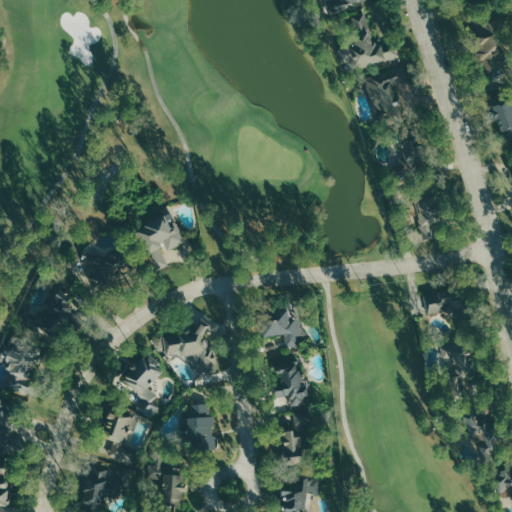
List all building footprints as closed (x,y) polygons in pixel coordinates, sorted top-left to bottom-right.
[(401,58),(397,44),(377,49),(368,12),(353,15),(358,36),(342,40),(347,60),(356,58),(359,68),(401,58)] [(479,72),(499,71),(497,21),(477,22),(479,72)] [(511,137),(511,98),(491,106),(504,141),(511,137)] [(392,167),(414,158),(405,134),(383,142),(392,167)] [(415,202),(422,234),(443,230),(437,197),(415,202)] [(168,265),(159,244),(165,242),(168,250),(185,242),(172,212),(138,228),(156,270),(168,265)] [(121,280),(120,253),(88,254),(90,281),(121,280)] [(35,314),(50,330),(74,308),(69,303),(75,298),(65,287),(35,314)] [(428,316),(464,315),(462,292),(427,294),(428,316)] [(260,321),(262,337),(285,334),(287,345),(305,343),(302,319),(289,321),(287,308),(274,310),(275,319),(260,321)] [(217,372),(206,324),(162,335),(167,355),(181,351),(183,358),(195,355),(200,376),(217,372)] [(35,350),(3,343),(0,357),(0,358),(7,360),(5,370),(10,371),(7,386),(25,390),(35,350)] [(475,379),(466,343),(440,349),(452,399),(470,394),(467,381),(475,379)] [(149,387),(165,369),(146,352),(121,380),(143,399),(137,404),(151,417),(160,408),(153,401),(158,395),(149,387)] [(273,398),(289,396),(290,406),(306,404),(302,365),(276,367),(278,382),(272,383),(273,398)] [(215,449),(214,416),(211,416),(210,404),(187,405),(188,438),(196,437),(197,450),(215,449)] [(281,461),(305,461),(305,411),(294,411),(295,430),(281,430),(281,461)] [(146,481),(161,483),(162,473),(176,475),(177,463),(148,460),(146,481)] [(511,504),(511,463),(509,461),(488,484),(511,505),(511,504)] [(121,497),(122,469),(93,468),(93,473),(85,472),(83,511),(100,511),(101,496),(121,497)] [(182,505),(184,476),(162,475),(161,503),(182,505)] [(281,481),(282,511),(305,511),(304,494),(321,493),(320,479),(281,481)]
